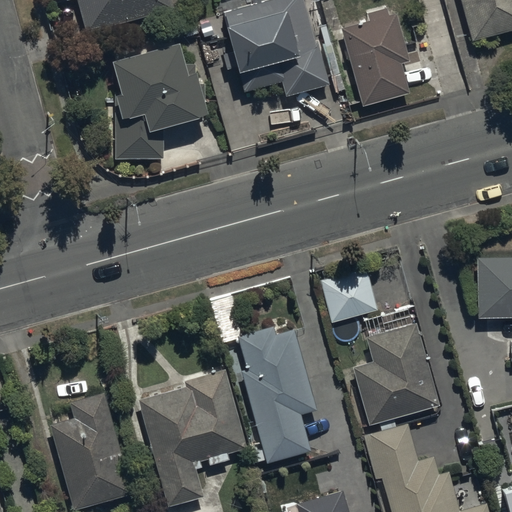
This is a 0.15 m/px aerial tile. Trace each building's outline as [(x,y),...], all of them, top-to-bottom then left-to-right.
[(77,1),(86,35),(173,12),(170,0),(53,0),(55,6),(77,1)] [(315,45),(302,0),(283,0),(223,15),(227,31),(225,32),(242,94),(282,84),(286,100),(329,88),(317,44),(315,45)] [(511,0),(459,0),(472,44),(511,32),(511,0)] [(368,23),(341,31),(362,110),(410,96),(402,65),(409,63),(396,15),(389,17),(387,9),(366,15),(368,23)] [(115,95),(114,161),(163,161),(163,132),(209,118),(195,75),(189,77),(175,35),(108,56),(121,96),(115,95)] [(511,260),(476,261),(477,321),(511,319),(511,260)] [(320,283),(331,325),(377,313),(366,271),(333,279),(331,271),(321,273),(324,282),(320,283)] [(352,369),(369,427),(440,408),(417,326),(367,340),(373,363),(352,369)] [(301,417),(317,413),(294,331),(276,336),(274,329),(237,340),(247,374),(242,375),(264,451),(252,454),(255,465),(266,462),(267,466),(311,454),(301,417)] [(202,470),(200,463),(246,450),(226,373),(185,384),(186,389),(138,402),(166,509),(204,499),(196,471),(202,470)] [(46,419),(74,511),(80,511),(132,496),(104,396),(69,406),(71,412),(46,419)] [(488,511),(486,506),(462,511),(457,511),(447,474),(439,476),(434,458),(417,463),(407,427),(364,439),(375,482),(382,480),(390,511),(488,511)] [(348,511),(343,492),(297,505),(298,511),(348,511)]
